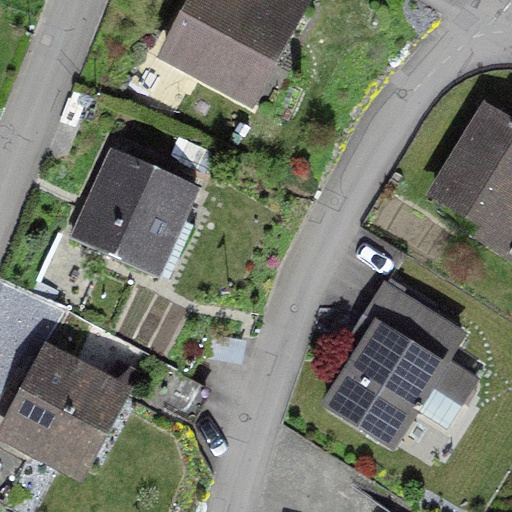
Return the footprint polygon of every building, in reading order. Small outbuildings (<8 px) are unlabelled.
[(312,9),(294,0),(221,0),(220,4),(212,0),(203,0),(171,65),(259,112),(312,9)] [(511,114),(488,100),(428,195),(489,231),(483,238),(511,254),(511,114)] [(204,186),(117,152),(75,244),(167,276),(204,186)] [(477,330),(388,281),(315,409),(401,450),(426,428),(460,438),(490,379),(463,358),(477,330)] [(203,347),(149,315),(133,342),(161,360),(186,376),(203,347)] [(116,389),(41,353),(3,434),(77,469),(116,389)] [(187,421),(207,390),(186,376),(161,360),(140,392),(187,421)]
